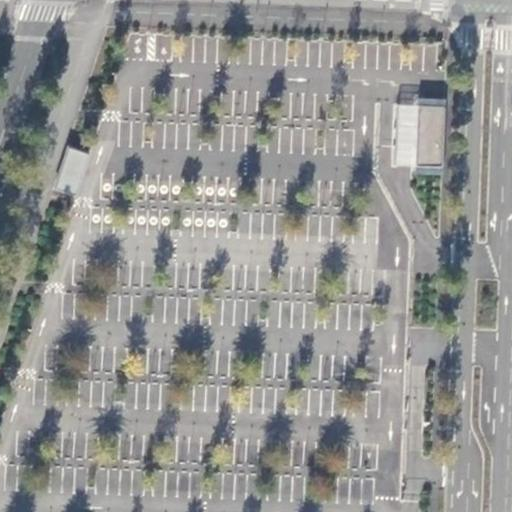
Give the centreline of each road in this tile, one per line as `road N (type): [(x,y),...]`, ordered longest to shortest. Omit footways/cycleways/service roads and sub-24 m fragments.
road 1 (secondary): [(474,39),(463,511)]
road 2 (secondary): [(503,511),(511,52)]
